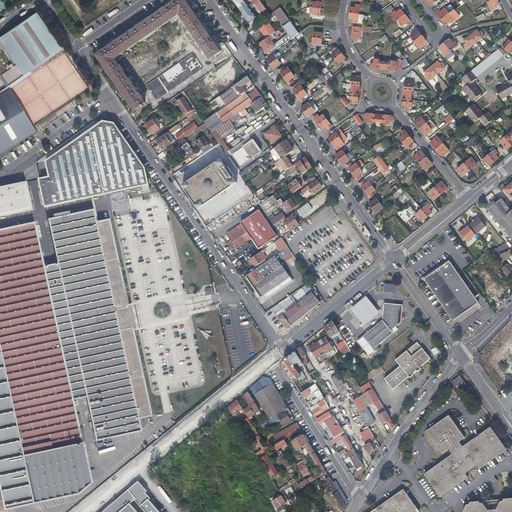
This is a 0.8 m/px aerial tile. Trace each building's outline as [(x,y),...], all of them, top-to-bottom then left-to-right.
[(177,0),(97,55),(116,83),(135,111),(146,103),(115,59),(179,15),(210,59),(221,52),(185,0),(177,0)] [(232,0),(248,22),(252,20),(256,17),(243,0),(232,0)] [(249,0),(252,0),(256,4),(261,11),(259,12),(261,15),(261,14),(263,17),(269,13),(259,0),(249,0)] [(497,0),(492,0),(488,3),(493,10),(497,7),(496,6),(500,4),(497,0)] [(302,10),(311,9),(321,10),(322,3),(316,3),(316,4),(312,3),(311,8),(311,6),(307,5),(306,2),(300,4),(302,10)] [(280,7),(288,18),(291,17),(283,5),(280,7)] [(351,14),(360,16),(362,7),(358,6),(357,9),(352,9),(351,14)] [(281,24),(283,27),(290,22),(288,18),(280,7),(271,15),(270,16),(272,19),(278,15),(283,22),(281,24)] [(321,10),(311,9),(310,14),(315,15),(314,16),(320,17),(321,10)] [(392,14),(398,21),(406,15),(402,9),(397,13),(396,12),(392,14)] [(442,20),(450,14),(446,9),(441,13),(440,11),(437,13),(442,20)] [(473,12),(479,21),(485,17),(483,13),(481,14),(479,9),(473,12)] [(62,48),(37,11),(0,36),(0,73),(7,85),(62,48)] [(359,25),(360,16),(351,14),(350,20),(355,21),(354,24),(359,25)] [(455,21),(450,14),(442,20),(446,25),(451,22),(453,23),(455,21)] [(406,15),(398,21),(402,26),(407,22),(408,24),(411,22),(406,15)] [(260,28),(267,38),(269,37),(276,32),(269,22),(260,28)] [(269,37),(267,38),(260,43),(268,55),(299,34),(290,22),(283,27),(289,35),(275,45),(269,37)] [(352,39),(356,40),(360,40),(362,30),(353,28),(352,39)] [(396,38),(404,32),(401,28),(394,33),(396,38)] [(410,37),(415,42),(423,36),(417,29),(414,31),(415,33),(410,37)] [(476,31),(470,36),(476,43),(484,36),(481,32),(479,33),(476,31)] [(316,48),(317,44),(322,45),(323,34),(314,32),(312,43),(310,43),(305,51),(308,53),(312,47),(316,48)] [(496,42),(500,46),(507,38),(504,35),(499,41),(498,40),(496,42)] [(423,36),(415,42),(420,49),(423,47),(422,45),(427,41),(423,36)] [(476,43),(470,36),(464,41),(466,44),(464,46),(467,50),(476,43)] [(444,43),(451,51),(458,46),(455,43),(454,44),(450,39),(444,43)] [(511,42),(509,40),(506,44),(503,47),(509,53),(511,49),(511,42)] [(444,57),(451,51),(444,43),(439,48),(443,52),(443,53),(442,54),(444,57)] [(407,50),(411,55),(416,50),(412,45),(407,50)] [(330,53),(331,55),(335,60),(342,54),(336,47),(333,50),(330,53)] [(468,73),(474,80),(477,78),(476,76),(506,52),(500,47),(468,73)] [(460,62),(465,58),(462,56),(461,55),(459,56),(454,50),(452,52),(460,62)] [(315,52),(309,56),(311,58),(313,62),(319,57),(315,52)] [(161,53),(152,59),(156,64),(165,58),(161,53)] [(147,86),(152,93),(157,100),(203,68),(193,54),(147,86)] [(348,61),(342,54),(335,60),(339,64),(342,61),(344,64),(348,61)] [(270,64),(278,59),(274,55),(267,60),(270,64)] [(330,56),(323,60),(326,65),(333,61),(330,56)] [(319,70),(322,68),(320,65),(323,62),(319,57),(313,62),(319,70)] [(280,62),(278,59),(270,64),(273,69),(281,63),(280,62)] [(380,70),(380,62),(380,60),(375,60),(374,64),(371,64),(371,69),(380,70)] [(390,61),(389,63),(389,70),(397,71),(398,62),(390,61)] [(385,63),(380,62),(380,70),(389,70),(389,63),(385,63)] [(438,62),(432,67),(438,75),(446,68),(443,64),(441,65),(438,62)] [(284,77),(291,72),(288,68),(291,66),(289,63),(279,70),(284,77)] [(456,75),(459,78),(462,76),(454,66),(451,68),(456,75)] [(438,75),(432,67),(425,72),(428,75),(426,77),(429,81),(438,75)] [(451,79),(456,75),(451,68),(446,72),(451,79)] [(295,77),(291,72),(284,77),(289,84),(292,82),(291,80),(295,77)] [(473,81),(474,80),(468,73),(463,77),(462,78),(468,85),(473,81)] [(335,78),(337,81),(339,82),(341,81),(345,78),(341,74),(335,78)] [(216,100),(222,109),(245,93),(246,92),(242,87),(251,80),(248,76),(216,100)] [(352,85),(360,86),(361,77),(351,76),(350,85),(352,85)] [(404,90),(412,91),(414,91),(415,82),(405,81),(404,90)] [(468,85),(463,89),(473,101),(482,93),(473,81),(468,85)] [(511,93),(511,87),(509,82),(503,86),(496,90),(502,100),(511,93)] [(328,83),(324,86),(329,94),(333,91),(328,83)] [(297,95),(304,90),(301,85),(297,88),(295,85),(291,88),(297,95)] [(352,85),(351,94),(359,95),(360,86),(352,85)] [(0,153),(37,130),(11,89),(0,95),(0,153)] [(240,113),(251,105),(262,97),(257,89),(247,96),(245,93),(222,109),(217,113),(224,124),(230,120),(240,113)] [(312,100),(322,93),(319,89),(309,97),(312,100)] [(302,102),(303,101),(305,100),(305,99),(303,98),(305,96),(307,95),(304,90),(297,95),(302,102)] [(403,99),(411,100),(413,100),(415,101),(416,97),(412,97),(412,91),(404,90),(403,99)] [(359,95),(351,94),(349,94),(349,100),(354,100),(353,103),(358,104),(359,95)] [(340,99),(345,107),(349,104),(344,96),(340,99)] [(262,97),(251,105),(257,112),(268,105),(262,97)] [(177,102),(186,116),(193,111),(183,98),(177,102)] [(413,100),(411,100),(403,99),(403,108),(412,109),(413,100)] [(305,113),(312,107),(309,103),(301,108),(305,113)] [(37,130),(73,108),(70,104),(35,126),(37,130)] [(475,104),(466,112),(475,123),(479,119),(484,116),(475,104)] [(416,111),(418,113),(425,107),(423,105),(416,111)] [(442,112),(443,114),(447,111),(443,105),(435,110),(437,114),(442,112)] [(316,112),(312,107),(305,113),(308,117),(316,112)] [(488,112),(484,116),(479,119),(482,123),(485,126),(494,119),(488,112)] [(241,115),(240,113),(230,120),(234,125),(242,119),(240,116),(241,115)] [(315,117),(320,124),(327,119),(324,114),(320,117),(318,115),(315,117)] [(353,117),(358,125),(362,122),(357,114),(353,117)] [(374,124),(374,122),(374,115),(366,114),(365,118),(368,118),(368,123),(374,124)] [(448,124),(454,119),(450,114),(444,119),(448,124)] [(157,132),(158,131),(160,130),(160,129),(154,120),(156,118),(154,115),(144,122),(152,134),(156,131),(157,132)] [(374,122),(383,123),(384,116),(374,115),(374,122)] [(384,116),(383,123),(383,125),(392,126),(393,116),(384,116)] [(420,129),(427,124),(421,117),(414,122),(420,129)] [(327,119),(320,124),(323,129),(327,126),(328,129),(332,126),(327,119)] [(146,168),(127,141),(115,123),(104,121),(47,162),(50,177),(40,179),(45,206),(149,185),(146,168)] [(348,129),(349,131),(357,125),(353,121),(350,123),(352,125),(349,127),(350,128),(348,129)] [(196,133),(207,127),(205,124),(195,130),(196,133)] [(432,130),(427,124),(420,129),(426,136),(432,130)] [(165,134),(166,134),(166,135),(157,141),(163,150),(172,144),(167,137),(180,128),(178,125),(165,134)] [(267,134),(270,139),(274,143),(284,136),(277,126),(267,134)] [(190,134),(186,128),(178,134),(182,140),(190,134)] [(212,133),(225,153),(226,154),(230,151),(216,130),(212,133)] [(333,143),(340,137),(334,130),(331,132),(333,135),(329,137),(333,143)] [(400,138),(403,143),(410,137),(405,130),(401,133),(403,135),(400,138)] [(354,147),(355,149),(368,140),(364,134),(358,138),(360,141),(355,145),(356,145),(354,147)] [(488,144),(492,141),(487,135),(484,138),(488,144)] [(511,145),(511,139),(510,137),(509,136),(502,142),(508,149),(511,145)] [(202,150),(206,147),(209,145),(204,137),(196,142),(202,150)] [(343,142),(340,137),(333,143),(333,144),(337,150),(341,147),(339,144),(343,142)] [(410,137),(403,143),(409,150),(413,146),(410,144),(414,141),(410,137)] [(437,150),(444,144),(438,137),(431,142),(437,150)] [(473,137),(465,143),(469,148),(473,145),(472,145),(477,141),(473,137)] [(185,139),(175,145),(166,152),(169,156),(188,143),(185,139)] [(232,155),(236,161),(240,166),(261,152),(252,140),(232,155)] [(277,152),(282,159),(286,156),(293,151),(286,140),(272,150),(275,154),(277,152)] [(374,145),(377,153),(385,150),(381,142),(374,145)] [(449,151),(444,144),(437,150),(442,157),(449,151)] [(191,148),(188,150),(184,152),(188,157),(194,153),(191,148)] [(339,160),(347,155),(343,150),(336,156),(339,160)] [(489,155),(495,162),(499,159),(496,155),(499,153),(496,150),(489,155)] [(417,159),(420,163),(427,158),(421,151),(414,156),(417,159)] [(490,166),(495,162),(489,155),(487,156),(485,153),(480,157),(483,160),(482,161),(485,165),(488,163),(490,166)] [(372,159),(379,168),(386,164),(379,154),(372,159)] [(350,160),(347,155),(339,160),(342,165),(350,160)] [(283,166),(286,171),(293,166),(286,156),(282,159),(279,160),(277,162),(275,163),(279,169),(283,166)] [(293,166),(286,171),(282,174),(285,178),(294,172),(293,170),(295,168),(295,167),(297,166),(303,174),(313,167),(306,157),(293,166)] [(465,163),(470,170),(478,164),(472,157),(465,163)] [(427,158),(420,163),(426,170),(433,165),(427,158)] [(200,208),(237,183),(221,159),(183,185),(200,208)] [(239,174),(240,175),(241,177),(261,162),(259,159),(239,174)] [(264,166),(266,169),(275,163),(277,162),(274,159),(269,162),(264,166)] [(402,161),(396,165),(400,170),(406,166),(402,161)] [(463,176),(470,170),(465,163),(458,169),(463,176)] [(352,173),(360,168),(357,164),(353,166),(351,164),(347,166),(352,173)] [(364,173),(360,168),(352,173),(358,181),(361,179),(359,176),(364,173)] [(431,184),(435,188),(440,195),(448,189),(442,182),(438,185),(433,178),(431,179),(427,174),(424,176),(427,179),(431,184)] [(310,185),(317,180),(315,177),(307,182),(310,185)] [(288,185),(291,189),(294,193),(302,187),(296,179),(288,185)] [(322,188),(317,180),(310,185),(302,191),(304,193),(311,188),(314,193),(322,188)] [(365,192),(373,186),(369,181),(365,184),(363,182),(360,184),(365,192)] [(0,492),(2,501),(4,510),(78,493),(91,483),(82,442),(81,443),(71,399),(86,396),(95,440),(140,431),(138,418),(151,415),(133,330),(136,329),(131,305),(127,305),(109,219),(97,222),(94,210),(49,220),(58,264),(43,267),(34,223),(0,229),(0,215),(31,209),(25,182),(0,187),(0,492)] [(376,191),(373,186),(365,192),(370,199),(374,197),(372,194),(376,191)] [(398,197),(405,192),(402,187),(395,193),(398,197)] [(433,201),(440,195),(435,188),(427,194),(433,201)] [(272,212),(284,203),(281,199),(277,201),(273,195),(263,203),(260,205),(267,215),(272,212)] [(291,198),(284,203),(272,212),(275,214),(286,206),(289,211),(297,206),(291,198)] [(373,209),(380,203),(377,199),(369,204),(373,209)] [(511,238),(511,211),(502,199),(489,209),(511,238)] [(380,203),(373,209),(376,213),(383,208),(387,205),(384,201),(380,203)] [(422,210),(428,217),(432,213),(429,210),(432,207),(429,204),(422,210)] [(408,219),(416,215),(410,205),(399,211),(409,229),(415,225),(413,221),(410,223),(408,219)] [(232,240),(230,242),(227,244),(232,250),(236,247),(237,248),(251,238),(259,249),(277,236),(259,210),(241,223),(242,224),(228,234),(232,240)] [(423,221),(428,217),(422,210),(415,215),(418,219),(420,217),(423,221)] [(274,226),(280,222),(285,218),(282,213),(271,221),(274,226)] [(287,229),(288,228),(289,227),(291,230),(299,224),(293,215),(284,221),(287,224),(285,225),(287,229)] [(478,233),(482,230),(486,226),(479,218),(471,224),(478,233)] [(468,242),(472,238),(476,235),(469,226),(461,233),(468,242)] [(282,238),(274,243),(281,253),(289,248),(282,238)] [(247,276),(254,286),(261,297),(290,277),(280,263),(293,254),(289,248),(258,268),(257,269),(247,276)] [(500,255),(502,257),(505,260),(509,257),(511,255),(511,250),(500,255)] [(267,258),(262,251),(250,259),(256,267),(264,261),(267,258)] [(471,281),(475,278),(493,304),(510,292),(487,259),(469,271),(467,268),(464,270),(471,281)] [(479,303),(448,260),(426,275),(422,278),(453,322),(479,303)] [(264,261),(256,267),(257,269),(258,268),(266,263),(264,261)] [(506,275),(507,274),(508,275),(511,271),(511,267),(508,263),(502,269),(504,271),(503,272),(506,275)] [(290,277),(261,297),(265,302),(293,283),(290,277)] [(396,285),(384,284),(383,291),(396,293),(396,285)] [(287,328),(289,327),(291,325),(292,326),(321,303),(313,293),(287,314),(286,313),(279,318),(287,328)] [(351,310),(364,326),(381,313),(367,296),(351,310)] [(357,341),(369,356),(374,351),(372,347),(392,331),(390,329),(399,321),(401,304),(384,303),(383,321),(382,324),(379,324),(365,335),(366,336),(366,338),(365,339),(363,337),(357,341)] [(339,332),(336,327),(333,321),(325,328),(331,338),(339,332)] [(326,354),(328,352),(333,349),(327,337),(319,342),(324,351),(326,354)] [(324,351),(319,342),(310,348),(312,351),(315,356),(324,351)] [(341,353),(342,355),(343,356),(350,351),(346,344),(342,346),(345,351),(341,353)] [(410,380),(412,379),(414,377),(413,376),(417,373),(418,374),(422,371),(421,370),(430,361),(416,345),(396,362),(401,369),(386,381),(394,391),(409,379),(410,380)] [(308,373),(310,375),(314,372),(313,371),(305,358),(307,356),(301,346),(293,352),(296,357),(300,364),(307,374),(308,373)] [(299,378),(307,374),(300,364),(296,357),(293,352),(287,358),(284,360),(283,365),(291,377),(295,375),(297,377),(298,376),(299,378)] [(320,364),(321,366),(322,369),(330,364),(328,360),(320,364)] [(301,393),(305,399),(314,393),(320,402),(314,406),(311,408),(315,416),(329,408),(320,394),(326,391),(321,383),(320,383),(314,372),(310,375),(315,384),(301,393)] [(337,374),(331,378),(342,396),(348,392),(337,374)] [(461,375),(456,378),(452,381),(458,390),(467,383),(461,375)] [(266,416),(268,420),(282,412),(288,408),(270,378),(264,377),(252,387),(250,391),(266,416)] [(361,389),(364,394),(373,388),(370,384),(361,389)] [(379,399),(376,394),(373,388),(364,394),(363,394),(369,405),(375,401),(379,399)] [(247,393),(243,396),(256,418),(261,415),(247,393)] [(363,394),(353,400),(357,407),(361,413),(367,409),(369,405),(363,394)] [(338,396),(333,399),(336,405),(341,402),(338,396)] [(379,408),(382,413),(386,411),(379,399),(375,401),(379,408)] [(238,401),(233,405),(228,408),(234,417),(244,411),(238,401)] [(246,414),(248,419),(254,415),(250,407),(244,411),(246,414)] [(282,413),(280,414),(278,416),(283,425),(291,420),(288,415),(291,413),(288,408),(282,412),(282,413)] [(368,426),(372,424),(375,422),(367,409),(361,413),(368,426)] [(244,411),(234,417),(236,420),(246,414),(244,411)] [(386,422),(392,430),(395,426),(386,411),(382,413),(379,415),(383,424),(386,422)] [(325,423),(333,418),(330,412),(317,419),(321,425),(325,423)] [(450,451),(452,453),(453,456),(426,475),(442,498),(470,478),(468,475),(479,468),(480,470),(509,450),(492,427),(464,448),(461,443),(466,439),(450,416),(428,432),(444,454),(450,451)] [(334,417),(333,418),(325,423),(334,439),(344,433),(343,432),(334,417)] [(257,418),(255,419),(254,420),(260,431),(263,429),(257,418)] [(244,421),(248,429),(253,426),(248,419),(244,421)] [(249,431),(252,435),(256,432),(253,426),(248,429),(249,430),(249,431)] [(291,426),(280,433),(284,440),(301,430),(299,426),(293,429),(291,426)] [(374,437),(369,428),(361,432),(367,444),(364,445),(369,454),(375,451),(369,440),(374,437)] [(305,446),(310,444),(303,432),(293,438),(295,441),(292,442),(297,451),(300,450),(302,448),(305,446)] [(277,444),(284,440),(280,433),(273,437),(277,444)] [(354,449),(344,433),(334,439),(331,441),(333,445),(342,439),(346,446),(347,448),(349,452),(354,449)] [(259,436),(254,439),(261,451),(262,450),(266,448),(259,436)] [(276,451),(282,448),(287,445),(284,440),(277,444),(273,446),(276,451)] [(315,452),(310,445),(306,448),(310,455),(315,452)] [(362,462),(354,449),(349,452),(347,453),(351,458),(356,466),(362,462)] [(260,463),(261,462),(264,468),(263,468),(270,479),(278,475),(262,450),(261,451),(255,455),(260,463)] [(320,462),(315,452),(310,455),(316,464),(320,462)] [(292,466),(289,462),(287,458),(282,461),(290,474),(294,472),(291,467),(292,466)] [(299,489),(314,480),(313,478),(303,461),(297,465),(304,477),(308,474),(310,478),(307,480),(306,479),(297,485),(299,489)] [(321,463),(320,462),(316,464),(322,475),(327,473),(321,463)] [(322,476),(322,475),(316,464),(312,467),(317,475),(313,478),(314,480),(322,476)] [(322,475),(322,476),(328,486),(343,511),(346,510),(346,509),(346,504),(327,473),(322,475)] [(336,480),(333,482),(346,504),(347,503),(347,502),(346,499),(347,499),(336,480)] [(128,489),(101,511),(137,511),(130,503),(136,498),(128,489)] [(288,489),(284,492),(289,500),(294,496),(288,489)] [(418,511),(419,511),(403,489),(370,511),(418,511)] [(462,511),(461,511),(511,511),(511,495),(504,496),(503,498),(501,496),(480,498),(479,499),(478,498),(468,498),(467,500),(465,500),(461,509),(462,511)] [(272,502),(274,506),(276,510),(286,504),(281,497),(279,498),(277,496),(269,501),(270,503),(272,502)]
